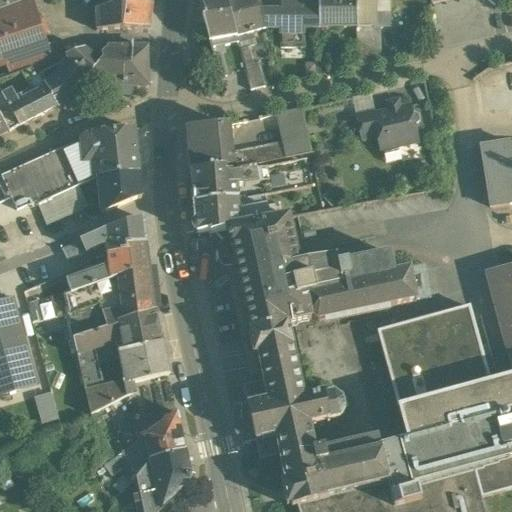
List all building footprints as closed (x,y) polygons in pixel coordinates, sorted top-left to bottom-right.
[(23,2),(0,10),(0,22),(30,13),(25,0),(23,2)] [(0,0),(0,9),(22,1),(23,0),(0,0)] [(103,0),(102,9),(117,5),(152,3),(152,0),(103,0)] [(226,0),(200,0),(207,19),(204,20),(210,43),(224,40),(237,38),(226,0)] [(253,0),(226,0),(237,38),(266,30),(263,13),(257,13),(253,0)] [(315,0),(315,1),(314,1),(314,14),(314,29),(355,29),(357,29),(356,0),(315,0)] [(356,0),(357,29),(372,28),(372,15),(371,0),(356,0)] [(388,0),(371,0),(372,15),(389,14),(388,0)] [(152,3),(117,5),(102,9),(95,11),(96,30),(100,32),(149,29),(152,3)] [(30,13),(0,22),(0,66),(7,65),(47,51),(46,49),(42,36),(47,34),(43,21),(37,23),(33,12),(30,13)] [(314,14),(263,13),(266,30),(274,30),(279,30),(302,29),(314,29),(314,14)] [(357,29),(355,29),(356,68),(374,64),(373,48),(372,28),(357,29)] [(303,49),(302,29),(279,30),(281,49),(303,49)] [(234,60),(230,45),(225,45),(224,40),(210,43),(214,57),(219,56),(221,63),(234,60)] [(47,51),(7,65),(11,77),(32,69),(35,76),(59,64),(54,47),(46,49),(47,51)] [(146,48),(121,49),(121,76),(108,74),(107,85),(147,87),(146,48)] [(245,68),(248,78),(256,76),(253,65),(249,48),(240,51),(245,68)] [(121,49),(107,49),(102,55),(102,64),(99,64),(87,79),(94,84),(107,85),(108,74),(121,76),(121,49)] [(99,64),(85,50),(68,57),(69,60),(66,61),(74,69),(44,85),(57,108),(68,102),(87,79),(99,64)] [(234,60),(221,63),(224,73),(236,70),(234,60)] [(66,61),(39,76),(44,85),(74,69),(66,61)] [(258,64),(253,65),(256,76),(248,78),(251,91),(265,88),(258,64)] [(245,68),(236,70),(242,93),(251,91),(248,78),(245,68)] [(44,85),(39,76),(35,78),(31,70),(22,73),(33,93),(17,101),(13,93),(3,98),(19,128),(57,108),(44,85)] [(236,70),(224,73),(230,96),(242,93),(236,70)] [(0,119),(8,133),(9,134),(19,128),(3,98),(0,99),(0,119)] [(374,112),(357,116),(363,141),(378,138),(381,151),(383,151),(386,164),(401,161),(398,148),(417,144),(413,126),(415,126),(419,122),(418,115),(412,114),(410,114),(409,107),(400,109),(398,102),(386,104),(388,112),(374,115),(374,112)] [(282,142),(285,159),(310,154),(300,110),(276,116),(279,128),(282,142)] [(263,132),(279,128),(276,116),(260,119),(263,132)] [(0,119),(0,137),(8,133),(0,119)] [(227,126),(187,130),(191,173),(231,169),(230,161),(230,153),(227,126)] [(134,131),(94,135),(98,177),(138,173),(134,131)] [(80,142),(20,169),(35,202),(37,205),(73,189),(98,177),(94,135),(80,142)] [(230,153),(230,161),(237,160),(238,168),(285,159),(282,142),(230,153)] [(511,161),(509,144),(481,148),(491,209),(511,205),(511,161)] [(35,202),(20,169),(1,177),(16,211),(35,202)] [(235,174),(191,178),(193,205),(238,201),(237,189),(257,185),(254,170),(235,174)] [(138,173),(98,177),(102,216),(141,199),(138,173)] [(73,189),(37,205),(46,227),(83,211),(73,189)] [(326,191),(319,192),(323,212),(331,210),(326,191)] [(238,201),(193,205),(196,235),(226,230),(269,222),(266,208),(239,213),(238,201)] [(269,222),(226,230),(230,249),(232,248),(250,332),(248,332),(253,357),(257,356),(263,384),(244,388),(248,406),(234,409),(242,445),(256,442),(259,461),(279,456),(285,483),(281,484),(287,507),(291,506),(291,508),(296,507),(327,500),(327,499),(386,485),(389,494),(511,460),(511,267),(490,274),(511,355),(511,378),(490,384),(469,308),(377,333),(406,440),(379,448),(376,439),(316,453),(310,426),(313,426),(313,427),(315,427),(314,424),(326,422),(327,424),(329,424),(328,421),(329,421),(329,420),(339,418),(345,409),(342,399),(333,393),(323,395),(323,394),(322,395),(322,392),(320,393),(320,395),(309,398),(308,395),(306,396),(306,397),(303,398),(293,348),(288,325),(311,320),(311,319),(317,323),(416,302),(409,272),(394,275),(390,255),(338,266),(338,264),(337,265),(336,257),(298,266),(287,218),(269,222)] [(143,220),(104,233),(81,243),(86,255),(101,248),(101,243),(105,242),(107,256),(126,253),(125,248),(146,245),(143,220)] [(81,243),(62,251),(67,263),(86,255),(81,243)] [(146,245),(125,248),(126,253),(107,256),(108,269),(110,282),(117,279),(121,312),(102,315),(104,331),(119,326),(118,324),(154,312),(146,245)] [(108,269),(89,276),(94,288),(110,282),(108,269)] [(89,276),(68,283),(72,296),(94,288),(89,276)] [(94,288),(72,296),(63,299),(67,317),(98,307),(102,315),(121,312),(117,279),(110,282),(94,288)] [(12,302),(0,305),(0,395),(36,386),(12,302)] [(73,341),(104,331),(102,315),(98,307),(67,317),(73,341)] [(154,312),(118,324),(119,326),(105,331),(104,331),(73,341),(77,357),(94,351),(122,341),(123,347),(125,353),(161,345),(154,312)] [(109,353),(123,347),(122,341),(94,351),(97,364),(111,359),(109,353)] [(161,345),(125,353),(128,368),(122,369),(125,382),(131,380),(131,384),(133,384),(168,376),(161,345)] [(94,351),(77,357),(79,368),(97,364),(94,351)] [(119,355),(111,359),(97,364),(103,387),(125,382),(122,369),(119,355)] [(85,392),(103,387),(97,364),(79,368),(85,392)] [(135,393),(133,384),(131,384),(131,380),(125,382),(103,387),(85,392),(90,416),(135,393)] [(176,414),(144,437),(147,446),(150,462),(185,452),(176,414)] [(90,416),(65,429),(85,469),(111,456),(90,416)] [(144,437),(125,450),(131,458),(147,446),(144,437)] [(121,453),(139,475),(150,462),(147,446),(131,458),(125,450),(121,453)] [(185,452),(150,462),(139,475),(136,479),(142,511),(161,511),(184,487),(188,483),(190,475),(185,452)] [(386,485),(327,499),(327,500),(296,507),(297,510),(298,510),(298,511),(485,511),(482,499),(511,491),(511,460),(389,494),(386,485)]
